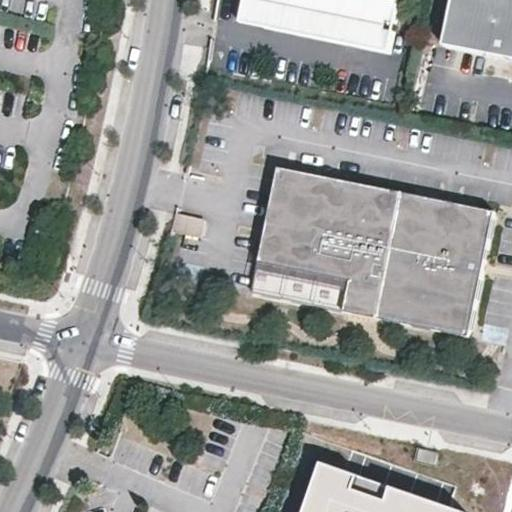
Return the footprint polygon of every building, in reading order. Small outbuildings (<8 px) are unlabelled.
[(390,52),(401,0),(246,0),(242,22),(390,52)] [(511,0),(454,0),(445,49),(511,61),(511,0)] [(367,305),(389,189),(280,167),(254,293),(349,312),(351,302),(367,305)] [(471,337),(497,211),(389,189),(367,305),(379,308),(377,317),(471,337)] [(176,241),(205,242),(205,218),(177,217),(176,241)] [(365,315),(367,305),(351,302),(349,312),(355,314),(365,315)] [(377,317),(379,308),(367,305),(365,315),(371,317),(377,317)] [(441,453),(419,448),(417,459),(439,464),(441,453)] [(458,511),(321,464),(304,511),(458,511)]
